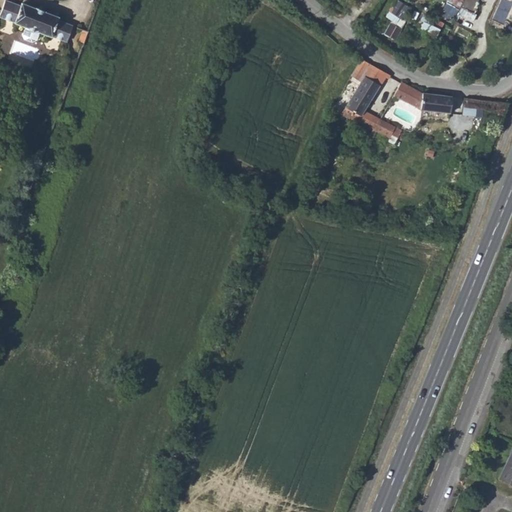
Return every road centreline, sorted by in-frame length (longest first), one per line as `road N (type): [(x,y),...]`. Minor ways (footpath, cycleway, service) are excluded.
road 1 (secondary): [(511,192),(381,511)]
road 2 (residential): [(303,0),(355,43),(434,85),(475,92),(511,78)]
road 3 (unclassified): [(427,511),(511,298)]
